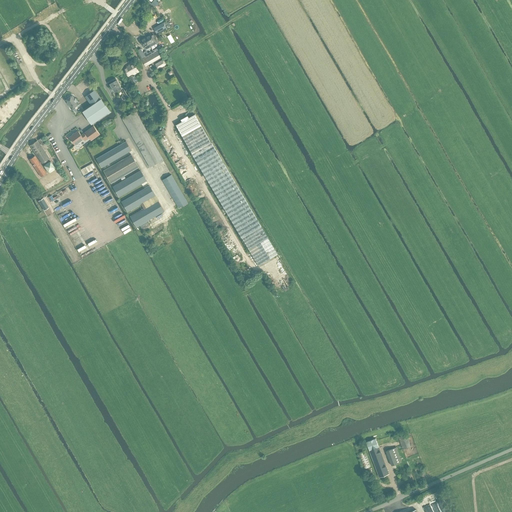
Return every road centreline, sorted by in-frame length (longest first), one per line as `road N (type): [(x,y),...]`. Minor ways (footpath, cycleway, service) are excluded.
road 1 (primary): [(0,177),(131,0)]
road 2 (unclassified): [(367,511),(511,449)]
